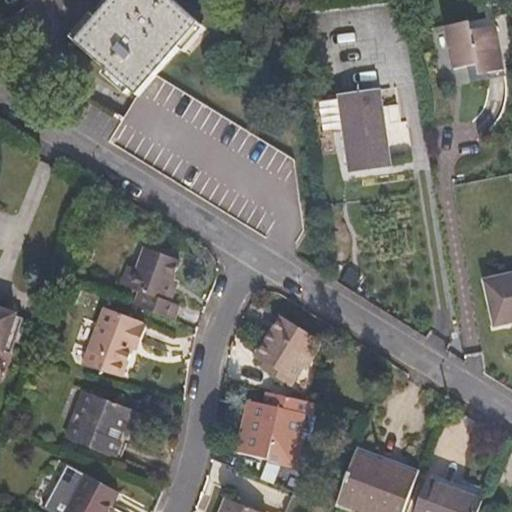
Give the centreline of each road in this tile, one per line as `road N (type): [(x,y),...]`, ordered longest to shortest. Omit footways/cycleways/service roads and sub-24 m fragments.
road 1 (residential): [(253,253),(511,413)]
road 2 (residential): [(0,98),(253,253)]
road 3 (residential): [(174,511),(217,346),(253,253)]
